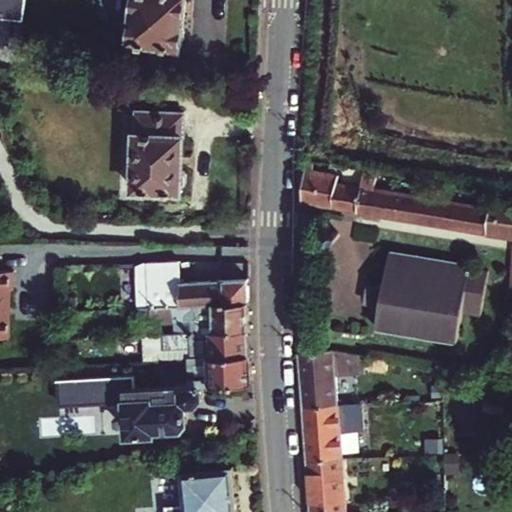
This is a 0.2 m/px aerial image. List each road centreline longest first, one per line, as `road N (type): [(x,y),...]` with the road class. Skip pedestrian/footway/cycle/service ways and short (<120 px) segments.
road 1 (tertiary): [(282,511),(268,258),(284,0)]
road 2 (unknown): [(280,65),(124,55)]
